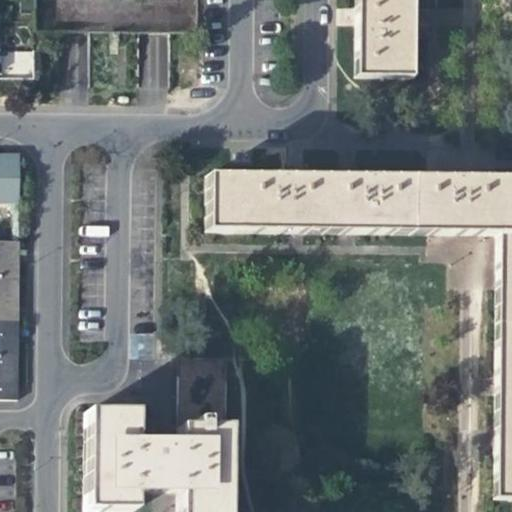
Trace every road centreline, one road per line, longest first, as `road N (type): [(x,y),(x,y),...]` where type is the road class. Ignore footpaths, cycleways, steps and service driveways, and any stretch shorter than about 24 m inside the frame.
road 1 (residential): [(51,383),(99,379),(116,356),(117,130)]
road 2 (residential): [(51,129),(51,383)]
road 3 (residential): [(238,126),(296,123),(315,101),(315,0)]
road 4 (residential): [(51,383),(49,511)]
road 5 (residential): [(241,0),(238,126)]
road 6 (residential): [(238,126),(117,130)]
